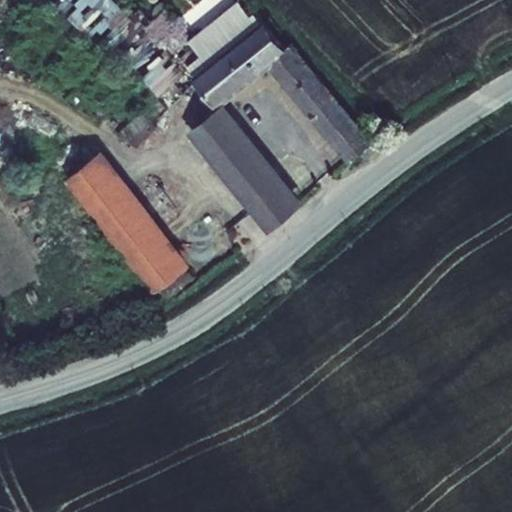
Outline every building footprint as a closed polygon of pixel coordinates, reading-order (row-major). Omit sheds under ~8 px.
[(50,0),(33,0),(16,17),(115,119),(142,95),(109,60),(107,58),(50,0)] [(50,0),(107,58),(145,22),(124,0),(50,0)] [(276,68),(357,166),(360,164),(376,151),(296,52),(291,58),(283,46),(270,30),(202,83),(198,76),(209,66),(173,21),(143,46),(182,92),(120,146),(134,163),(189,111),(189,102),(207,87),(225,109),(276,68)] [(287,41),(274,25),(270,30),(283,46),(287,41)] [(119,51),(109,60),(142,95),(152,84),(119,51)] [(200,135),(275,231),(303,209),(228,113),(200,135)] [(140,199),(107,157),(79,179),(109,218),(138,254),(176,303),(204,280),(164,231),(140,199)] [(160,183),(140,199),(164,231),(185,215),(160,183)] [(109,218),(92,232),(120,268),(138,254),(109,218)]
